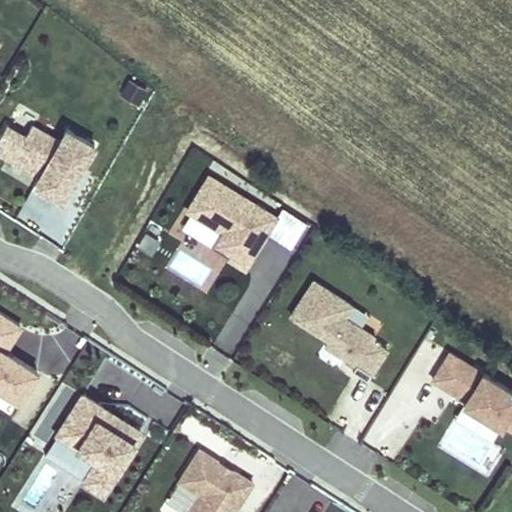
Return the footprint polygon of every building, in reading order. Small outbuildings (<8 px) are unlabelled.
[(62,124),(55,135),(29,120),(23,132),(4,121),(0,128),(0,157),(4,160),(0,167),(0,168),(59,203),(94,143),(62,124)] [(273,217),(208,177),(188,210),(220,230),(210,246),(243,267),(273,217)] [(285,209),(278,221),(297,232),(304,220),(285,209)] [(152,253),(158,237),(142,231),(136,246),(152,253)] [(346,312),(353,301),(315,276),(289,315),(326,340),(323,345),(354,365),(350,370),(365,380),(388,345),(374,336),(377,332),(346,312)] [(19,326),(0,313),(0,390),(17,401),(36,371),(3,350),(19,326)] [(511,391),(448,352),(431,379),(464,400),(462,403),(500,426),(501,424),(511,430),(511,391)] [(156,429),(89,388),(64,428),(104,453),(86,483),(113,500),(156,429)] [(217,461),(198,449),(179,479),(200,492),(187,511),(232,511),(251,482),(232,470),(225,471),(219,468),(217,461)] [(232,470),(217,461),(219,468),(225,471),(232,470)]
